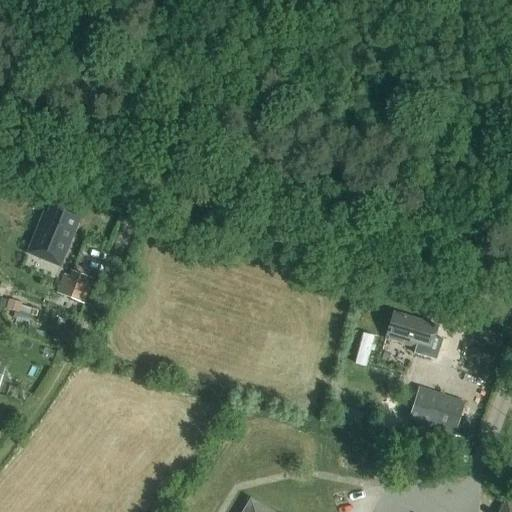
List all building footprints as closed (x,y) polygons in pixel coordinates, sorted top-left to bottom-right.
[(25,254),(60,268),(64,258),(67,250),(79,219),(77,218),(49,207),(45,205),(25,254)] [(91,280),(70,272),(68,277),(64,276),(57,293),(61,294),(82,303),(89,286),(91,280)] [(10,299),(7,314),(32,319),(35,304),(10,299)] [(434,335),(437,326),(393,312),(385,338),(429,352),(432,344),(437,346),(440,337),(434,335)] [(408,423),(418,426),(412,446),(466,463),(469,456),(458,453),(463,439),(453,435),(464,400),(419,386),(408,423)] [(273,511),(250,498),(241,511),(273,511)] [(497,511),(511,511),(511,503),(506,499),(497,511)]
